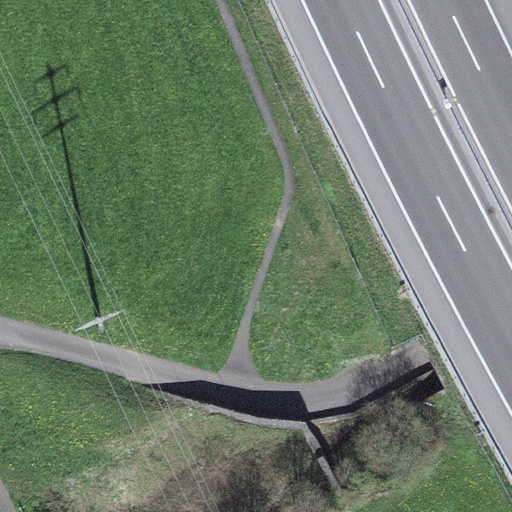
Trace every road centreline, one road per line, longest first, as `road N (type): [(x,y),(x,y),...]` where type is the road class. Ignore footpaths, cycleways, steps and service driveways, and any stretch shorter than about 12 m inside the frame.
road 1 (track): [(0,342),(165,384),(318,404),(511,311)]
road 2 (motorway): [(342,0),(511,336)]
road 3 (motorway): [(511,136),(445,0)]
